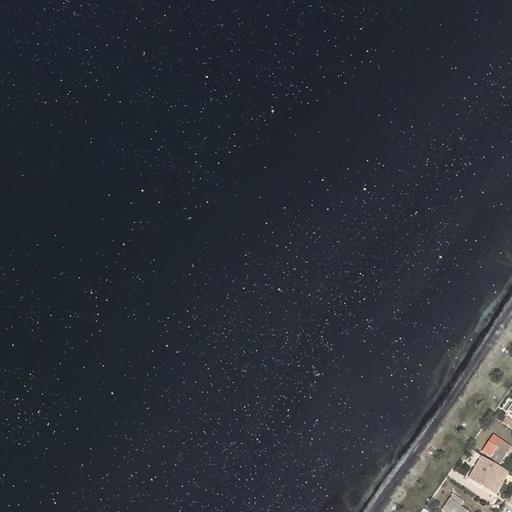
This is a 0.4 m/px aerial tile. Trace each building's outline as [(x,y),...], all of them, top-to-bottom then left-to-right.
[(502,423),(511,429),(511,420),(506,416),(502,423)] [(495,447),(500,440),(493,435),(488,442),(495,447)] [(511,448),(500,440),(495,447),(488,442),(481,451),(494,459),(493,460),(499,465),(511,448)] [(474,457),(476,453),(469,448),(466,452),(474,457)] [(503,481),(508,473),(482,457),(468,479),(488,491),(497,477),(503,481)] [(494,495),(503,481),(497,477),(488,491),(494,495)] [(442,511),(444,511),(466,511),(460,507),(463,502),(453,495),(442,511)]
